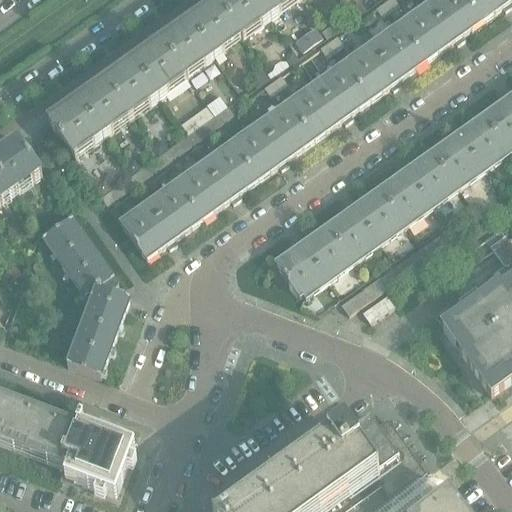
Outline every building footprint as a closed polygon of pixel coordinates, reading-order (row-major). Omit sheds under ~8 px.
[(243,46),(298,6),(293,0),(233,0),(218,11),(243,46)] [(462,42),(482,28),(461,0),(441,0),(400,30),(426,68),(454,48),(456,51),(464,45),(462,42)] [(510,8),(511,6),(511,0),(461,0),(482,28),(502,14),(504,17),(511,11),(510,8)] [(389,16),(396,11),(390,3),(384,8),(389,16)] [(350,12),(356,21),(366,14),(359,5),(350,12)] [(379,23),(389,16),(384,8),(373,15),(379,23)] [(243,46),(218,11),(217,9),(192,26),(191,25),(182,31),(184,33),(161,48),(187,85),(243,46)] [(321,37),(325,43),(336,36),(331,29),(321,37)] [(398,88),(426,68),(400,30),(344,69),(371,107),(390,94),(392,96),(400,90),(398,88)] [(297,46),(305,57),(320,46),(312,35),(297,46)] [(334,55),(339,51),(334,43),(328,47),(334,55)] [(323,63),(334,55),(328,47),(317,55),(323,63)] [(133,124),(187,85),(161,48),(159,50),(161,51),(139,66),(137,62),(128,69),(130,72),(108,88),(133,124)] [(289,69),(298,62),(292,54),(287,58),(286,65),(289,69)] [(350,122),(371,107),(344,69),(287,109),(314,147),(342,128),(343,130),(352,124),(350,122)] [(262,71),(250,79),(258,90),(270,82),(262,71)] [(277,95),(282,91),(277,83),(272,87),(277,95)] [(265,103),(277,95),(272,87),(259,95),(265,103)] [(76,165),(133,124),(108,88),(84,105),(81,102),(73,108),(75,112),(52,128),(50,126),(49,127),(76,165)] [(511,159),(511,158),(511,96),(511,97),(504,103),(506,107),(485,122),(511,159)] [(287,167),(314,147),(287,109),(231,149),(258,187),(278,173),(280,176),(288,169),(287,167)] [(214,134),(233,120),(228,112),(209,126),(214,134)] [(193,121),(181,129),(189,140),(201,131),(193,121)] [(511,159),(485,122),(463,137),(460,134),(452,140),(455,143),(433,159),(459,196),(511,159)] [(194,148),(214,134),(209,126),(201,131),(189,140),(194,148)] [(164,169),(194,148),(189,140),(159,161),(164,169)] [(167,153),(161,145),(153,151),(159,160),(167,153)] [(18,148),(19,147),(18,146),(0,158),(0,211),(42,181),(42,180),(41,180),(18,148)] [(240,199),(258,187),(231,149),(177,188),(204,225),(231,205),(234,209),(243,203),(240,199)] [(407,233),(459,196),(433,159),(411,175),(408,171),(399,177),(402,181),(381,196),(407,233)] [(136,189),(164,169),(159,161),(132,181),(136,189)] [(127,170),(133,179),(141,173),(135,164),(127,170)] [(107,209),(136,189),(132,181),(102,202),(107,209)] [(95,191),(102,201),(112,194),(104,184),(95,191)] [(176,245),(204,225),(177,188),(120,228),(147,266),(167,252),(169,255),(178,249),(176,245)] [(355,270),(407,233),(381,196),(359,212),(356,208),(348,213),(351,217),(329,233),(355,270)] [(477,222),(484,218),(477,208),(470,213),(477,222)] [(470,228),(477,222),(470,213),(463,218),(470,228)] [(115,283),(109,285),(68,227),(44,245),(86,304),(92,300),(94,303),(68,372),(101,384),(131,306),(121,302),(123,295),(118,292),(119,290),(115,283)] [(306,305),(355,270),(329,233),(307,248),(304,244),(295,250),(298,254),(276,270),(290,289),(288,290),(296,301),(297,300),(299,302),(300,302),(303,301),(306,305)] [(511,240),(508,243),(501,233),(474,252),(482,263),(450,285),(451,286),(451,285),(493,256),(504,271),(462,301),(434,321),(491,401),(511,385),(511,240)] [(420,270),(451,248),(443,237),(413,259),(420,270)] [(420,270),(413,259),(362,295),(370,306),(420,270)] [(4,279),(10,288),(21,279),(15,271),(4,279)] [(370,306),(362,295),(340,311),(348,321),(370,306)] [(371,329),(395,312),(387,301),(363,318),(371,329)] [(0,443),(14,407),(0,401),(0,443)] [(79,432),(78,431),(27,412),(14,407),(0,443),(0,448),(64,473),(65,472),(64,471),(79,432)] [(377,434),(370,424),(348,440),(346,438),(329,451),(328,450),(312,462),(313,463),(244,511),(331,511),(332,511),(346,501),(347,502),(348,502),(347,501),(359,492),(360,493),(361,493),(360,491),(375,481),(376,481),(384,475),(385,476),(400,465),(377,434)] [(84,426),(80,425),(78,431),(79,432),(64,471),(65,472),(78,476),(74,486),(116,502),(135,452),(87,433),(83,432),(84,426)] [(395,492),(423,475),(388,426),(377,434),(400,465),(385,476),(395,492)] [(430,511),(455,511),(446,500),(430,511)]
